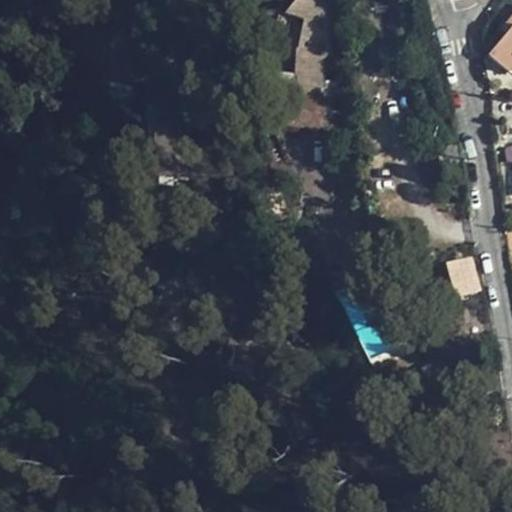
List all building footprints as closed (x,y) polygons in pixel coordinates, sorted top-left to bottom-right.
[(333,99),(340,100),(340,82),(323,82),(325,59),(331,59),(332,44),(328,44),(328,1),(316,1),(315,0),(303,0),(290,9),(278,8),(268,68),(296,73),(296,78),(275,77),(275,97),(270,97),(269,120),(274,120),(274,127),(332,130),(333,99)] [(511,18),(499,32),(506,38),(488,58),(506,74),(511,67),(511,18)] [(103,89),(110,90),(112,49),(105,48),(103,89)] [(134,49),(112,49),(110,90),(132,91),(133,79),(140,79),(141,60),(134,60),(134,49)] [(156,189),(156,180),(157,120),(157,111),(147,110),(147,188),(156,189)] [(180,112),(157,111),(157,120),(180,121),(180,112)] [(180,151),(180,121),(157,120),(156,180),(182,180),(182,189),(205,189),(206,152),(180,151)] [(156,189),(182,189),(182,180),(156,180),(156,189)] [(297,241),(284,194),(261,200),(274,248),(297,241)] [(481,295),(473,261),(447,267),(456,302),(481,295)] [(174,274),(169,265),(150,274),(168,316),(171,314),(174,318),(195,308),(179,272),(174,274)] [(301,399),(297,381),(259,389),(275,411),(289,403),(295,440),(317,436),(311,398),(301,399)]
